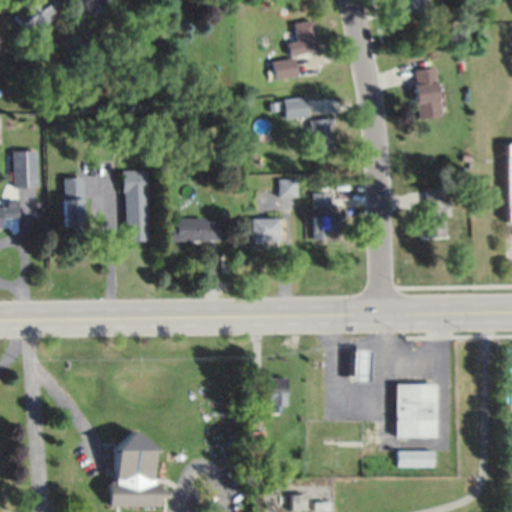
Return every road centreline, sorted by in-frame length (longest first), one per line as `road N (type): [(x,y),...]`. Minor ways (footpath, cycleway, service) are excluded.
road 1 (primary): [(511,316),(0,324)]
road 2 (residential): [(382,319),(377,142),(352,0)]
